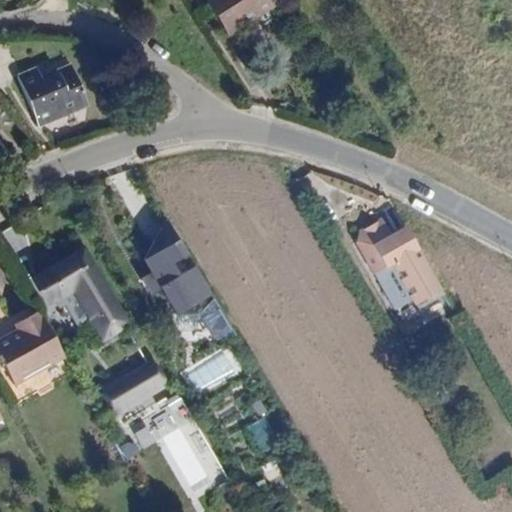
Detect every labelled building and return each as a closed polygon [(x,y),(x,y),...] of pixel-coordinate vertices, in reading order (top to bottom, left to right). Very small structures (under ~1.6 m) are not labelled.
[(271,0),(206,0),(229,36),(276,7),(271,0)] [(36,67),(18,74),(39,126),(90,105),(71,63),(40,76),(36,67)] [(407,226),(392,234),(380,215),(358,228),(355,241),(374,273),(386,267),(390,266),(416,309),(446,294),(407,226)] [(155,239),(146,260),(151,273),(142,278),(153,295),(167,299),(179,316),(220,310),(197,266),(182,275),(176,264),(191,255),(183,242),(175,235),(155,239)] [(130,325),(83,247),(32,277),(50,306),(74,292),(102,341),(130,325)] [(0,340),(0,361),(15,388),(68,359),(40,308),(15,322),(19,330),(0,340)] [(185,369),(196,394),(244,371),(233,347),(185,369)] [(151,359),(103,390),(119,415),(167,385),(151,359)] [(194,450),(206,443),(181,400),(148,419),(189,488),(209,477),(194,450)] [(263,453),(280,444),(266,418),(249,426),(263,453)] [(139,452),(156,446),(150,431),(133,438),(139,452)] [(270,485),(285,479),(278,460),(263,466),(270,485)]
